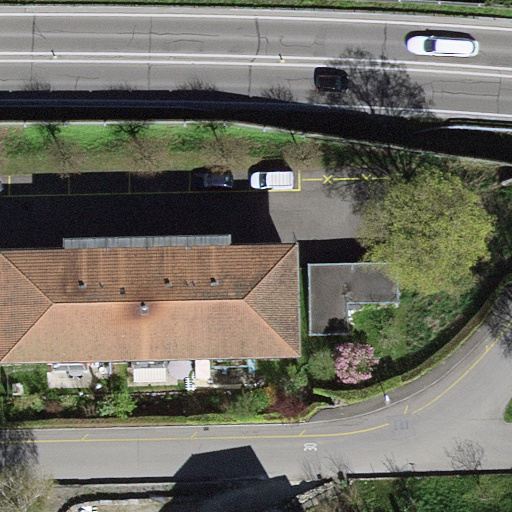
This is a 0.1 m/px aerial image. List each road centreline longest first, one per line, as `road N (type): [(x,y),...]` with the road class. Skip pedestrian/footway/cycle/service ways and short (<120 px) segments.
road 1 (trunk): [(0,57),(511,74)]
road 2 (residential): [(353,454),(0,462)]
road 3 (residential): [(511,355),(440,418),(353,454)]
road 4 (residential): [(511,449),(353,454)]
